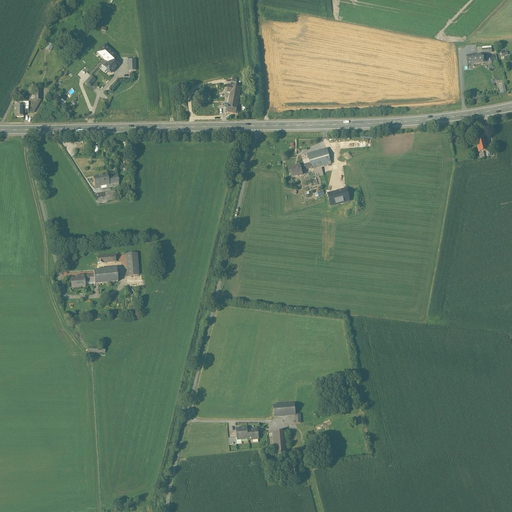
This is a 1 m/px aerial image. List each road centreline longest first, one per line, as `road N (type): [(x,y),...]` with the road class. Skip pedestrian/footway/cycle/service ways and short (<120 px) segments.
road 1 (residential): [(167,511),(259,125)]
road 2 (secondary): [(259,125),(0,129)]
road 3 (secondary): [(511,107),(415,120),(259,125)]
